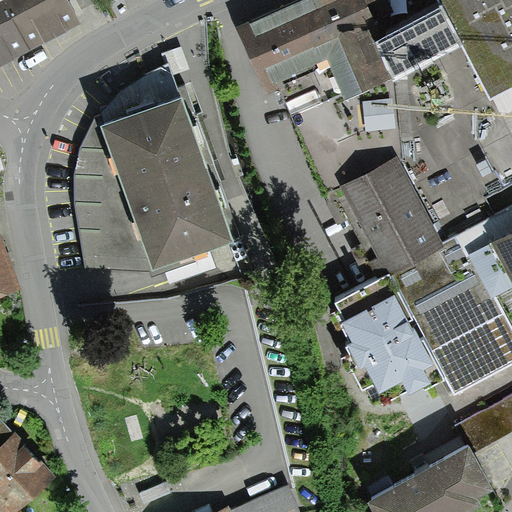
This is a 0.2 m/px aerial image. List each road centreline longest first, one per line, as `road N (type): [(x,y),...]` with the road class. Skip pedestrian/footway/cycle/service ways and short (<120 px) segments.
road 1 (residential): [(54,389),(21,181),(28,122)]
road 2 (residential): [(28,122),(61,68),(181,0)]
road 3 (residential): [(101,511),(54,389)]
